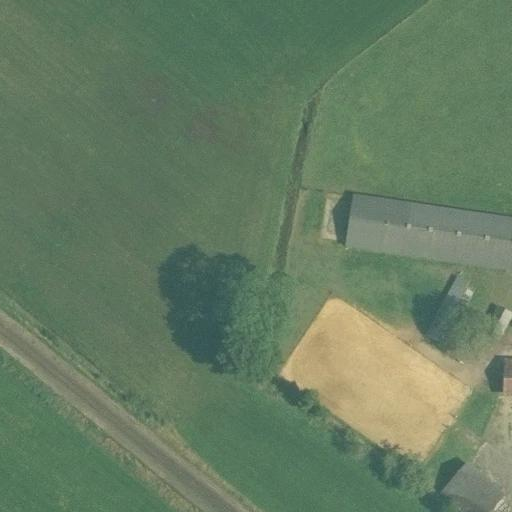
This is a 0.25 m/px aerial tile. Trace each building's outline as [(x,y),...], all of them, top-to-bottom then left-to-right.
[(511,271),(511,221),(353,198),(346,247),(511,271)] [(444,348),(472,295),(465,291),(469,284),(456,277),(424,337),(444,348)] [(498,343),(511,316),(511,315),(496,307),(482,335),(498,343)] [(511,362),(504,362),(502,399),(511,399),(511,362)] [(459,511),(490,511),(503,497),(467,466),(441,496),(459,511)]
